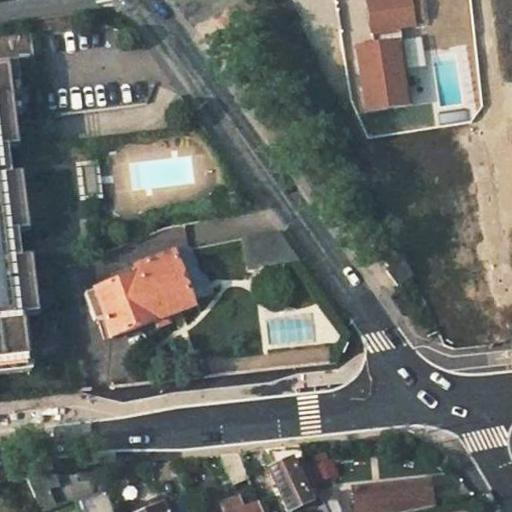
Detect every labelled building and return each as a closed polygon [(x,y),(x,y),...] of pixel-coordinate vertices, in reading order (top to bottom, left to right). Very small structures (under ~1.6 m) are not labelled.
[(351,31),(363,109),(409,102),(397,23),(411,21),(407,0),(364,0),(369,28),(351,31)] [(21,202),(18,176),(7,177),(0,119),(11,118),(10,113),(20,111),(15,63),(0,64),(0,363),(9,362),(10,373),(30,370),(20,285),(31,284),(28,259),(17,261),(10,204),(21,202)] [(95,196),(92,167),(80,169),(83,197),(95,196)] [(404,259),(382,230),(370,238),(390,267),(404,259)] [(276,232),(238,239),(244,268),(294,258),(276,232)] [(173,260),(170,253),(129,270),(132,276),(80,295),(92,322),(99,319),(108,340),(193,305),(190,300),(173,260)] [(190,300),(211,292),(201,270),(194,273),(186,256),(173,260),(190,300)] [(385,270),(396,285),(411,275),(404,259),(390,267),(385,270)] [(0,381),(31,378),(30,370),(10,373),(9,362),(0,363),(0,381)] [(298,448),(264,452),(271,469),(268,471),(286,511),(289,511),(321,498),(298,448)] [(316,480),(337,477),(334,453),(314,455),(316,480)] [(218,457),(231,486),(247,479),(236,455),(218,457)] [(25,478),(40,511),(55,507),(47,488),(57,485),(53,475),(25,478)] [(357,511),(418,511),(433,509),(428,483),(354,492),(357,511)] [(114,511),(106,495),(82,503),(85,511),(114,511)]
